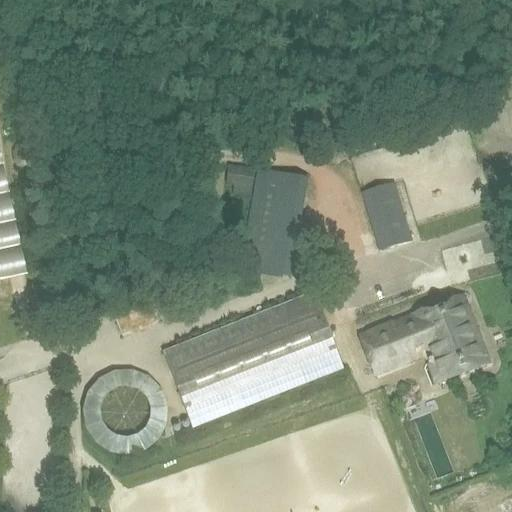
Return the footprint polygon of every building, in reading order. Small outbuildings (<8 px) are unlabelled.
[(233,195),(251,199),(252,192),(256,172),(230,167),(229,168),(226,187),(229,188),(234,188),(233,195)] [(291,280),(291,278),(309,181),(256,172),(252,192),(251,199),(248,212),(239,271),(288,280),(291,280)] [(379,252),(411,243),(394,186),(362,196),(379,252)] [(488,363),(462,296),(359,336),(374,374),(424,355),(435,383),(488,363)] [(194,430),(342,371),(313,297),(165,356),(194,430)] [(169,425),(170,417),(169,408),(167,400),(163,393),(157,386),(151,381),(143,377),(135,374),(127,374),(119,374),(111,377),(103,381),(96,386),(91,392),(87,400),(85,408),(84,416),(85,425),(87,433),(91,440),(96,447),(103,452),(110,456),(118,459),(127,459),(135,459),(143,456),(151,452),(157,447),(162,440),(167,433),(169,425)]
